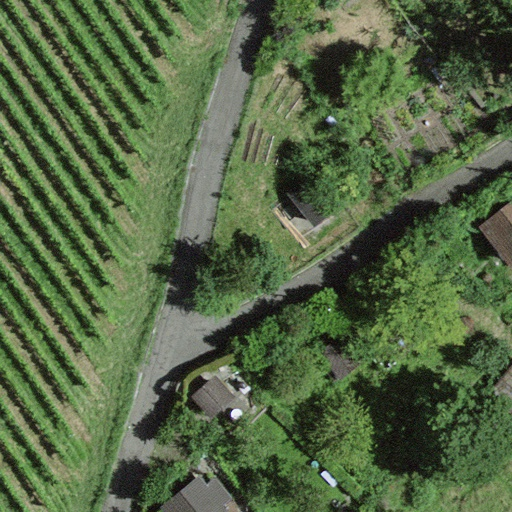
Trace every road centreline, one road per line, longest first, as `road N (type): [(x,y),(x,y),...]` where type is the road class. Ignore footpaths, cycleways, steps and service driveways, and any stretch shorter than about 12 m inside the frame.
road 1 (track): [(121,511),(263,0)]
road 2 (track): [(164,362),(511,160)]
